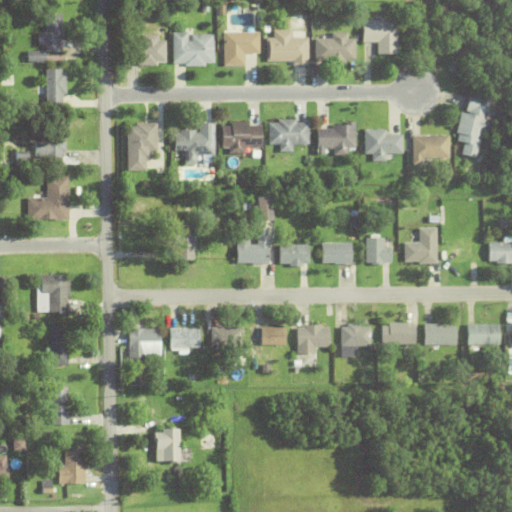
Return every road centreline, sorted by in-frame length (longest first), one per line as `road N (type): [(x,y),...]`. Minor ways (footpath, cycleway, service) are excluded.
road 1 (residential): [(112,511),(104,0)]
road 2 (residential): [(511,295),(109,299)]
road 3 (residential): [(105,96),(441,92)]
